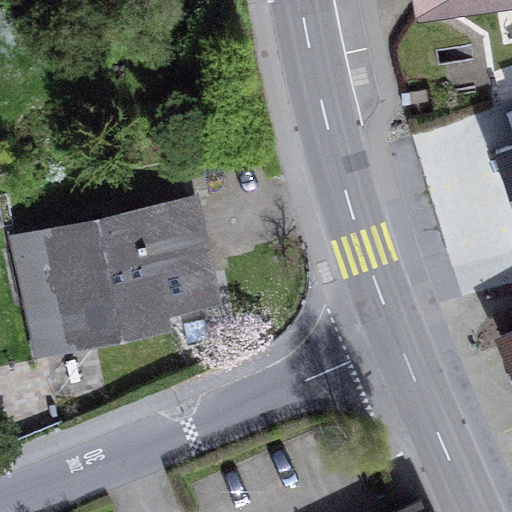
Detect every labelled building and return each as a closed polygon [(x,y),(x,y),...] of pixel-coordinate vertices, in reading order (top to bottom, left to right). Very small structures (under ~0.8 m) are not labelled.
[(47,0),(68,39),(129,41),(129,0),(47,0)] [(420,0),(423,11),(487,0),(420,0)] [(207,302),(213,291),(209,274),(197,268),(195,258),(206,256),(194,200),(17,239),(37,327),(91,315),(96,340),(158,326),(163,321),(163,312),(207,302)] [(511,334),(502,339),(511,360),(511,334)] [(425,511),(421,501),(415,504),(395,511),(425,511)]
